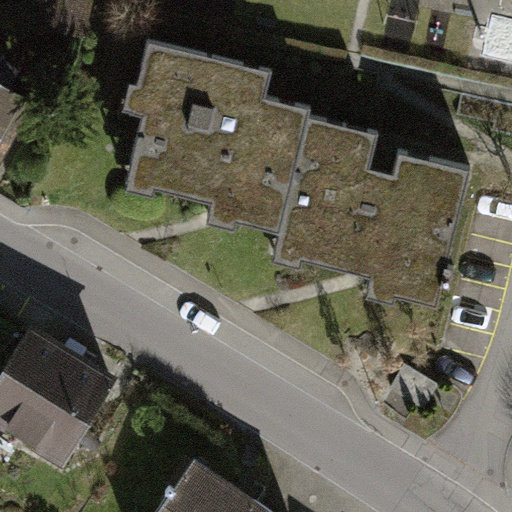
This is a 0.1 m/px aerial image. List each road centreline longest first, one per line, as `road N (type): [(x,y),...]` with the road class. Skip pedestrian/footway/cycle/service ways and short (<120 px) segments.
road 1 (tertiary): [(0,245),(443,511)]
road 2 (residential): [(511,364),(453,511)]
